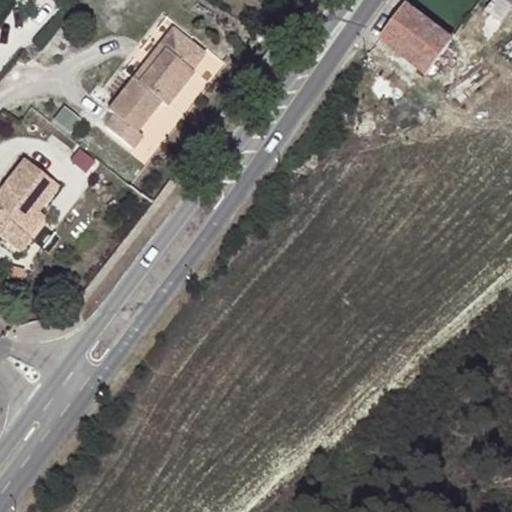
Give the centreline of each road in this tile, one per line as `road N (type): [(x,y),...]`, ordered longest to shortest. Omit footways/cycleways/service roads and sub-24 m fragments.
road 1 (secondary): [(78,405),(370,0)]
road 2 (secondary): [(355,0),(51,384)]
road 3 (secondary): [(0,508),(78,405)]
